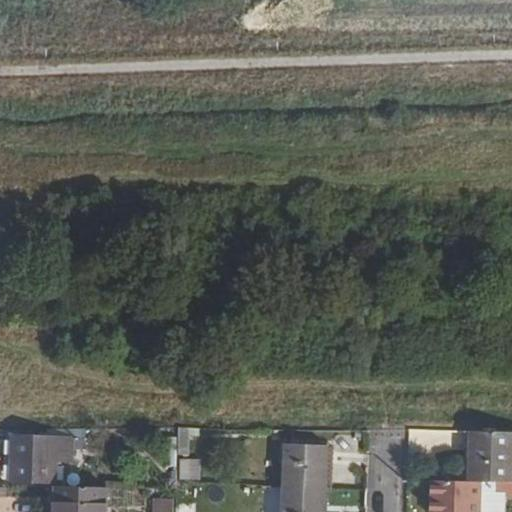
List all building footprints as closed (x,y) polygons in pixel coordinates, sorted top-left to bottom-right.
[(470,481),(481,482),(511,483),(511,470),(511,432),(471,430),(470,480),(470,481)] [(83,450),(83,438),(15,436),(13,479),(54,480),(55,458),(72,459),(73,449),(83,450)] [(163,465),(173,467),(177,438),(166,436),(163,465)] [(289,485),(328,487),(330,441),(290,440),(289,485)] [(178,457),(177,479),(199,480),(199,458),(178,457)] [(431,479),(431,480),(429,511),(479,511),(481,482),(470,481),(470,480),(431,479)] [(107,511),(109,484),(58,483),(56,511),(107,511)] [(327,511),(328,487),(289,485),(287,511),(327,511)]
